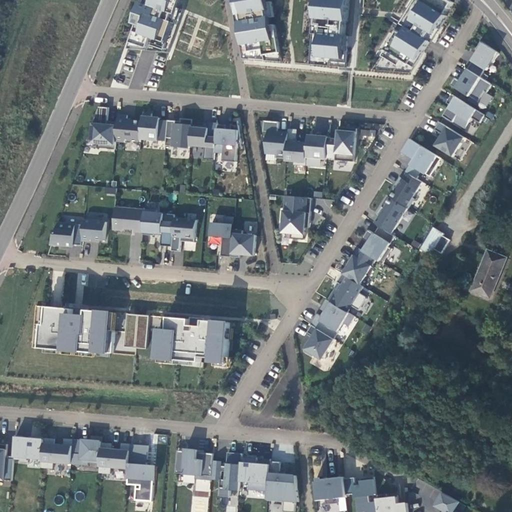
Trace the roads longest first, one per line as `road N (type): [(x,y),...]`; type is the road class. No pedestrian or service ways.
road 1 (residential): [(72,91),(413,119)]
road 2 (residential): [(0,258),(306,288)]
road 3 (residential): [(220,431),(0,412)]
road 4 (residential): [(413,119),(306,288)]
road 5 (residential): [(407,481),(336,441),(220,431)]
road 6 (residential): [(72,91),(0,254)]
road 7 (residential): [(483,7),(413,119)]
road 8 (unknown): [(511,114),(454,202),(450,227)]
road 9 (residential): [(220,431),(287,324)]
